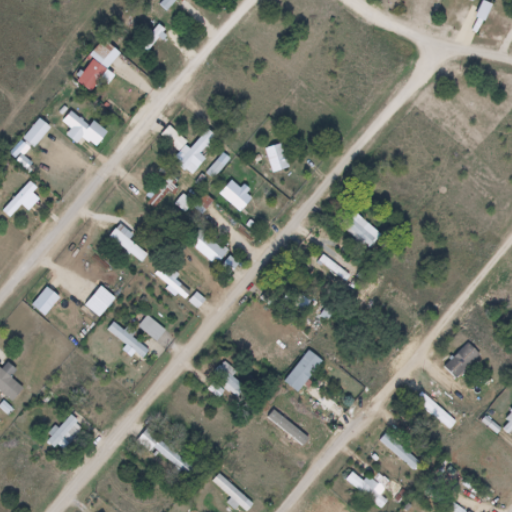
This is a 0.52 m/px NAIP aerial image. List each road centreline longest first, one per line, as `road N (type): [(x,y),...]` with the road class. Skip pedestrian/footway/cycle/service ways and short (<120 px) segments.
road 1 (residential): [(511,56),(433,36),(364,0),(107,173),(0,300)]
road 2 (residential): [(54,511),(447,40)]
road 3 (residential): [(289,511),(511,243)]
